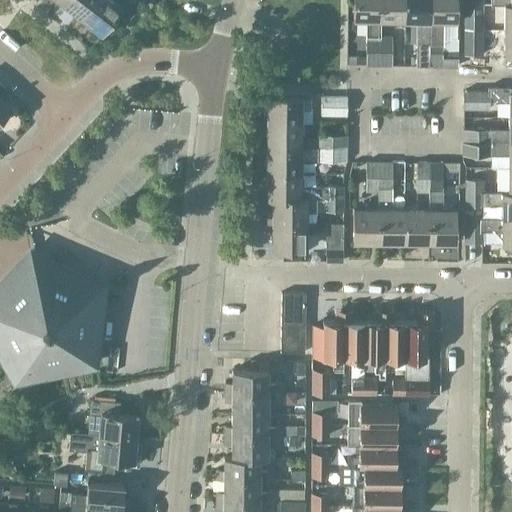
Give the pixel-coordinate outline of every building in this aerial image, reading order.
[(58,0),(79,15),(90,0),(58,0)] [(90,0),(79,15),(100,32),(103,28),(105,30),(112,21),(110,19),(120,6),(112,0),(90,0)] [(352,0),(353,18),(364,18),(364,34),(365,34),(378,35),(379,35),(379,19),(378,19),(378,0),(352,0)] [(403,0),(378,0),(378,19),(379,19),(404,19),(403,0)] [(403,0),(404,19),(416,19),(415,35),(429,35),(429,0),(403,0)] [(455,0),(429,0),(429,35),(442,36),(442,20),(455,20),(455,0)] [(481,3),(463,3),(463,15),(481,15),(481,3)] [(503,4),(503,28),(511,28),(511,3),(509,3),(503,3),(503,4)] [(481,28),(463,28),(463,54),(480,54),(481,28)] [(511,28),(503,28),(503,54),(507,54),(507,65),(511,65),(511,28)] [(378,35),(365,34),(365,64),(378,64),(378,35)] [(378,35),(378,64),(391,65),(391,35),(379,35),(378,35)] [(429,35),(415,35),(415,65),(428,65),(429,35)] [(429,35),(428,65),(458,66),(458,56),(442,56),(442,36),(429,35)] [(347,55),(347,64),(356,64),(356,55),(347,55)] [(0,118),(10,108),(0,98),(0,92),(5,87),(0,82),(0,118)] [(508,116),(511,116),(511,86),(487,86),(487,90),(488,90),(488,101),(508,101),(508,116)] [(265,95),(265,120),(300,121),(300,108),(310,108),(310,90),(283,90),(283,95),(265,95)] [(488,90),(487,90),(462,90),(462,108),(488,108),(488,101),(488,90)] [(346,95),(321,95),(320,95),(320,113),(346,114),(346,95)] [(490,127),(490,141),(491,141),(511,141),(511,116),(508,116),(508,128),(492,127),(490,127)] [(265,120),(265,146),(300,146),(300,121),(265,120)] [(462,127),(462,141),(490,141),(490,127),(462,127)] [(317,147),(346,147),(346,134),(317,133),(317,147)] [(462,141),(462,154),(490,154),(490,141),(462,141)] [(511,141),(491,141),(490,141),(490,154),(508,154),(507,166),(511,166),(511,141)] [(265,146),(265,172),(300,172),(300,159),(346,160),(346,147),(317,147),(300,146),(265,146)] [(378,190),(378,160),(365,160),(365,190),(377,190),(378,190)] [(392,161),(378,160),(378,190),(391,190),(392,161)] [(429,191),(429,161),(416,161),(416,190),(428,191),(429,191)] [(442,161),(429,161),(429,191),(442,191),(442,161)] [(300,172),(265,172),(265,198),(266,198),(272,198),(272,197),(300,197),(315,197),(324,197),(343,197),(343,184),(300,184),(300,172)] [(465,178),(464,191),(483,191),(483,178),(465,178)] [(377,190),(377,206),(378,206),(378,240),(403,240),(403,206),(391,206),(391,190),(378,190),(377,190)] [(428,191),(428,207),(429,207),(428,241),(454,241),(454,207),(442,207),(442,191),(429,191),(428,191)] [(483,191),(464,191),(464,204),(483,204),(483,191)] [(483,204),(482,216),(511,216),(511,191),(507,191),(483,191),(483,204)] [(272,198),(266,198),(266,222),(306,222),(306,210),(315,210),(315,197),(300,197),(272,197),(272,198)] [(343,197),(324,197),(324,210),(343,210),(343,197)] [(378,206),(377,206),(352,206),(352,240),(378,240),(378,206)] [(403,206),(403,240),(428,241),(429,207),(428,207),(403,206)] [(501,242),(506,242),(511,241),(511,216),(482,216),(464,216),(464,242),(482,242),(482,230),(494,230),(501,237),(501,242)] [(266,222),(271,222),(271,248),(306,248),(306,231),(313,231),(313,222),(306,222),(266,222)] [(324,248),(324,260),(342,260),(342,249),(343,223),(324,222),(324,248)] [(92,362),(102,283),(30,250),(5,276),(0,282),(0,352),(3,358),(15,378),(92,362)] [(280,350),(304,351),(305,291),(281,290),(280,350)] [(322,325),(322,356),(331,356),(331,367),(333,367),(343,367),(343,363),(343,310),(335,310),(335,320),(322,320),(322,325)] [(343,310),(343,363),(347,363),(351,363),(351,366),(363,366),(363,356),(363,320),(351,320),(352,310),(343,310)] [(375,320),(363,320),(363,356),(373,357),(373,371),(377,371),(377,376),(383,376),(383,368),(384,310),(375,310),(375,320)] [(384,310),(384,368),(393,368),(393,360),(404,360),(404,357),(404,321),(392,320),(392,310),(384,310)] [(404,394),(428,394),(428,382),(428,377),(414,377),(414,367),(425,367),(425,339),(425,327),(425,326),(433,326),(433,310),(416,310),(416,321),(404,321),(404,357),(404,360),(404,377),(404,394)] [(425,327),(425,339),(440,339),(440,327),(425,327)] [(249,359),(249,368),(267,369),(267,359),(249,359)] [(224,381),(224,391),(282,391),(282,380),(267,380),(267,369),(249,368),(231,368),(231,381),(224,381)] [(328,369),(312,369),(311,393),(328,393),(328,369)] [(363,393),(363,376),(351,376),(351,393),(363,393)] [(363,376),(363,393),(375,393),(375,376),(363,376)] [(404,394),(404,377),(392,377),(392,394),(404,394)] [(282,391),(224,391),(224,400),(231,400),(231,412),(267,413),(267,401),(282,401),(282,391)] [(283,391),(282,403),(295,403),(295,391),(283,391)] [(89,398),(86,432),(88,432),(99,433),(136,436),(138,413),(118,411),(113,411),(114,400),(91,398),(89,398)] [(346,423),(404,423),(405,415),(394,415),(394,402),(359,402),(359,399),(346,399),(346,423)] [(25,403),(24,426),(44,426),(46,426),(46,401),(33,401),(25,402),(25,403)] [(311,422),(328,422),(328,410),(311,410),(311,422)] [(267,413),(231,412),(231,425),(224,425),(224,434),(281,434),(282,424),(267,424),(267,413)] [(328,422),(311,422),(311,434),(327,434),(328,422)] [(404,432),(404,423),(346,423),(346,443),(358,443),(394,444),(394,432),(404,432)] [(283,424),(283,434),(295,434),(295,424),(283,424)] [(70,431),(68,448),(86,450),(85,469),(108,471),(109,458),(114,458),(118,458),(134,460),(135,442),(136,436),(99,433),(88,432),(86,432),(70,431)] [(281,434),(224,434),(224,444),(231,444),(231,455),(231,456),(258,456),(258,457),(266,457),(267,445),(281,445),(281,434)] [(287,434),(287,444),(300,445),(300,435),(287,434)] [(394,444),(358,443),(358,454),(348,454),(348,463),(409,464),(409,456),(394,456),(394,444)] [(310,463),(327,463),(327,451),(310,451),(310,463)] [(8,455),(0,458),(0,472),(2,477),(3,477),(16,470),(8,455)] [(231,456),(231,455),(223,455),(223,468),(216,468),(215,478),(223,478),(223,477),(258,477),(258,478),(273,478),(273,467),(258,467),(258,457),(258,456),(231,456)] [(327,463),(310,463),(310,475),(327,475),(327,463)] [(338,473),(338,484),(352,484),(398,484),(398,472),(409,473),(409,464),(348,463),(346,463),(338,463),(338,473)] [(289,469),(289,478),(304,478),(304,477),(304,469),(289,469)] [(215,490),(215,499),(273,500),(273,489),(258,489),(258,478),(258,477),(223,477),(223,478),(222,490),(215,490)] [(70,501),(130,506),(131,497),(121,496),(122,485),(87,482),(86,494),(71,492),(70,501)] [(9,484),(8,496),(23,498),(25,486),(9,484)] [(352,484),(352,504),(408,505),(408,497),(398,496),(398,484),(352,484)] [(38,487),(37,500),(52,502),(53,488),(50,488),(39,487),(38,487)] [(59,490),(58,500),(70,501),(71,492),(71,491),(59,490)] [(310,504),(327,504),(327,492),(310,492),(310,504)] [(215,499),(215,509),(222,509),(222,511),(258,511),(258,510),(273,510),(273,500),(215,499)] [(303,511),(303,500),(279,499),(278,511),(303,511)] [(129,511),(130,506),(70,501),(58,500),(57,509),(69,510),(84,511),(129,511)] [(15,511),(16,504),(7,503),(6,511),(15,511)]
